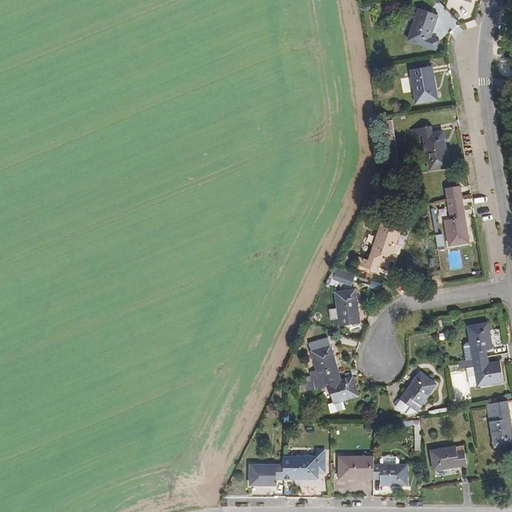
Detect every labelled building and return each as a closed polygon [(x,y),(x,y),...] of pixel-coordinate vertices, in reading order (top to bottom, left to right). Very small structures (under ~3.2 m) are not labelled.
[(414,6),(404,39),(433,48),(435,39),(427,36),(434,13),(414,6)] [(412,71),(417,105),(438,101),(433,68),(412,71)] [(420,137),(423,157),(445,154),(441,133),(431,134),(430,128),(409,131),(410,138),(420,137)] [(445,154),(423,157),(425,169),(447,166),(445,154)] [(445,189),(446,200),(459,198),(458,188),(445,189)] [(459,198),(446,200),(449,218),(442,219),(447,248),(467,245),(459,198)] [(391,265),(393,259),(395,251),(402,228),(401,228),(395,226),(396,223),(384,219),(372,259),(362,257),(360,264),(378,269),(380,261),(391,265)] [(395,251),(393,259),(399,260),(402,253),(395,251)] [(336,269),(332,283),(338,286),(341,280),(354,284),(357,276),(336,269)] [(339,319),(334,321),(335,328),(363,321),(354,289),(333,294),(337,310),(339,319)] [(332,321),(334,321),(339,319),(337,310),(329,312),(332,321)] [(460,360),(485,355),(484,348),(490,347),(486,324),(464,328),(468,351),(458,353),(460,360)] [(311,386),(340,378),(330,342),(307,348),(314,375),(307,377),(308,382),(301,384),(302,388),(309,387),(311,386)] [(486,362),(485,355),(460,360),(454,361),(455,368),(461,367),(470,366),(473,383),(500,379),(497,361),(486,362)] [(469,384),(473,383),(470,366),(461,367),(462,371),(463,371),(465,382),(464,382),(466,386),(469,386),(469,384)] [(419,369),(394,402),(403,410),(415,409),(436,382),(419,369)] [(341,384),(340,378),(311,386),(313,395),(326,392),(331,410),(341,407),(357,403),(352,382),(341,384)] [(302,388),(301,389),(302,395),(310,393),(309,387),(302,388)] [(511,444),(511,433),(507,402),(486,406),(494,448),(511,444)] [(342,411),(341,407),(331,410),(326,410),(328,419),(343,416),(343,414),(344,414),(344,411),(342,411)] [(434,472),(466,467),(463,450),(458,450),(457,447),(430,451),(434,472)] [(278,462),(278,478),(314,479),(314,473),(314,460),(322,459),(322,452),(314,451),(314,457),(278,457),(278,462)] [(338,480),(372,481),(372,461),(372,455),(338,455),(338,480)] [(273,479),(278,478),(278,462),(246,461),(246,483),(273,483),(273,479)] [(372,461),(372,481),(379,481),(379,486),(404,485),(404,463),(372,461)]
